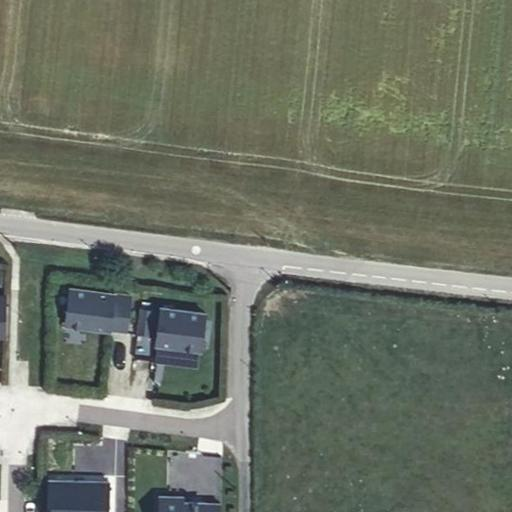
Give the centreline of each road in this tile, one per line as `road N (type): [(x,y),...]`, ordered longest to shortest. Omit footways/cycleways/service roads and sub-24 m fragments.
road 1 (residential): [(9,511),(11,442),(20,424),(39,414),(247,428)]
road 2 (unclassified): [(255,266),(0,227)]
road 3 (unclassified): [(511,293),(255,266)]
road 4 (unclassified): [(255,266),(247,428)]
